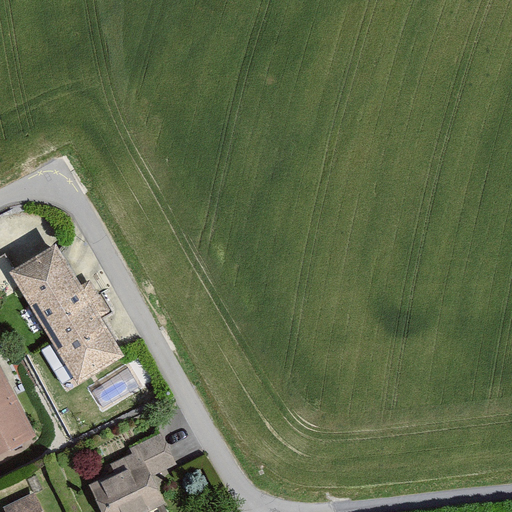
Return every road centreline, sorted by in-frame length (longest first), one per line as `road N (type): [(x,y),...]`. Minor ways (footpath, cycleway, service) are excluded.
road 1 (residential): [(261,511),(72,204),(45,190),(0,204)]
road 2 (residential): [(511,495),(329,511)]
